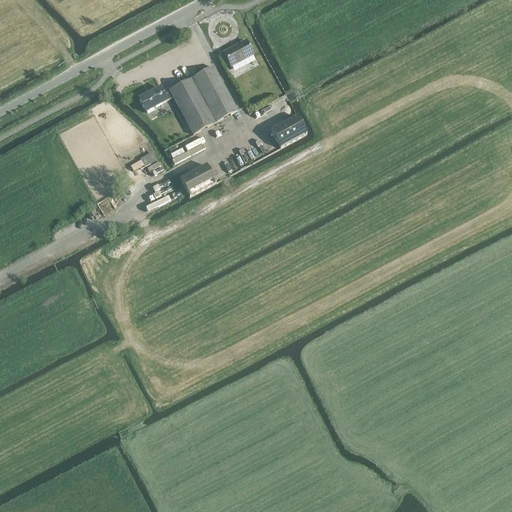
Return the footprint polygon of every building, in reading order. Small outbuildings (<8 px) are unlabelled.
[(231,68),(254,56),(246,42),(223,54),(231,68)] [(145,96),(139,100),(146,114),(147,113),(167,102),(173,99),(178,107),(194,136),(215,125),(238,112),(229,96),(214,68),(211,70),(191,81),(170,92),(170,93),(164,96),(160,89),(145,96)] [(297,118),(271,132),(281,150),(306,136),(297,118)] [(202,153),(195,138),(167,150),(174,166),(202,153)] [(141,160),(145,168),(157,162),(153,153),(141,160)] [(156,177),(167,171),(162,161),(151,167),(156,177)] [(216,185),(206,167),(180,181),(190,199),(216,185)]
